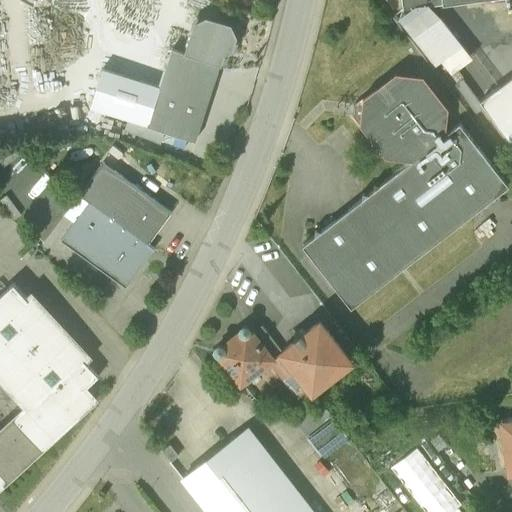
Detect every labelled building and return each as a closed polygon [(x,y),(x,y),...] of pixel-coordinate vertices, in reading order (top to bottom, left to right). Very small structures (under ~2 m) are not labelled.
[(401,0),(403,10),(475,0),(401,0)] [(196,24),(187,52),(173,48),(149,125),(197,140),(224,52),(232,47),(235,37),(229,25),(206,18),(196,24)] [(423,75),(395,71),(353,105),(351,116),(384,158),(410,161),(445,133),(448,106),(423,75)] [(511,76),(479,101),(511,144),(511,76)] [(410,161),(379,185),(374,184),(373,190),(367,194),(362,194),(361,199),(321,231),(315,230),(314,236),(302,246),(352,309),(509,185),(459,122),(445,133),(410,161)] [(102,161),(79,194),(89,201),(147,243),(171,211),(102,161)] [(89,201),(60,239),(125,287),(154,248),(147,243),(89,201)] [(0,378),(28,408),(0,433),(0,434),(25,462),(93,400),(84,389),(98,376),(83,361),(87,357),(31,296),(27,299),(13,284),(0,295),(0,378)] [(319,321),(305,333),(303,331),(294,338),(295,340),(281,351),(312,391),(350,361),(319,321)] [(241,328),(240,330),(241,332),(222,346),(221,346),(219,345),(218,346),(216,347),(215,348),(215,349),(215,351),(240,383),(272,358),(269,356),(252,333),(247,327),(246,326),(244,326),(243,326),(242,327),(241,328)] [(279,348),(262,326),(252,333),(269,356),(279,348)] [(333,417),(307,437),(320,453),(345,433),(333,417)] [(511,418),(502,420),(509,470),(511,469),(511,418)] [(310,511),(274,466),(275,465),(246,428),(182,478),(208,511),(310,511)] [(0,485),(25,462),(0,434),(0,485)]
